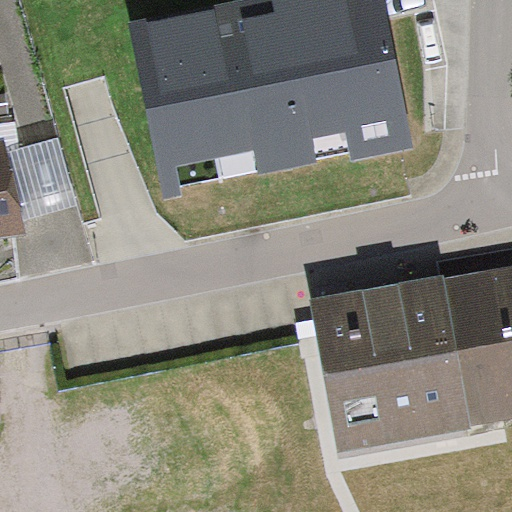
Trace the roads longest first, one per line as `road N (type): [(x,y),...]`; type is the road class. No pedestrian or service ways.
road 1 (residential): [(0,314),(498,206)]
road 2 (residential): [(498,0),(498,206)]
